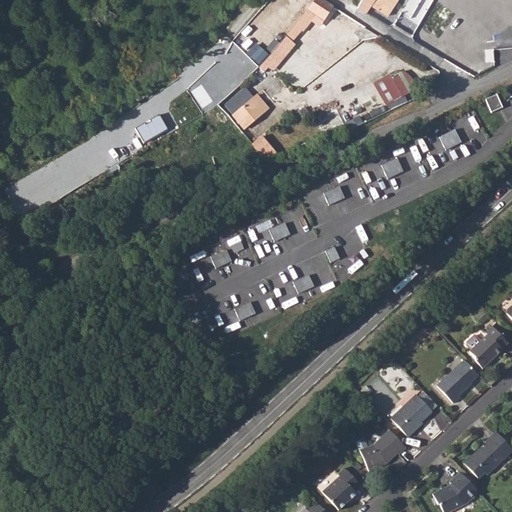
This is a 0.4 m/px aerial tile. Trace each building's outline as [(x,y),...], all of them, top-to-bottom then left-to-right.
[(278,0),(293,0),(303,9),(311,0),(276,0),(278,1),(278,0)] [(327,16),(336,2),(331,0),(313,0),(298,26),(304,30),(306,28),(308,30),(319,11),(327,16)] [(373,0),(371,4),(388,15),(398,0),(373,0)] [(300,37),(294,33),(291,37),(298,42),(300,37)] [(406,67),(383,81),(395,100),(417,86),(406,67)] [(240,116),(244,120),(267,101),(264,98),(265,97),(257,88),(255,90),(246,80),(225,98),(238,113),(236,115),(238,117),(240,116)] [(498,94),(486,99),(492,111),(503,106),(498,94)] [(267,101),(244,120),(245,122),(263,107),(262,107),(268,102),(267,101)] [(305,101),(299,105),(303,112),(310,107),(305,101)] [(101,144),(121,134),(113,119),(94,129),(101,144)] [(445,149),(462,143),(457,129),(441,135),(445,149)] [(268,162),(279,153),(263,135),(252,144),(268,162)] [(433,166),(445,160),(439,149),(427,155),(433,166)] [(398,157),(382,165),(388,178),(404,171),(398,157)] [(329,205),(345,198),(340,186),(324,193),(329,205)] [(270,228),(274,240),(290,235),(286,223),(270,228)] [(216,267),(232,262),(228,250),(212,256),(216,267)] [(294,281),(298,293),(315,286),(310,274),(294,281)] [(235,308),(240,320),(256,313),(251,301),(235,308)] [(484,335),(467,351),(473,358),(473,361),(481,368),(501,350),(500,349),(506,342),(490,326),(483,334),(484,335)] [(477,375),(462,359),(438,382),(433,387),(450,405),(457,398),(456,397),(469,384),(468,383),(477,375)] [(394,415),(389,419),(406,437),(416,428),(418,426),(417,425),(431,411),(425,405),(415,395),(394,415)] [(405,447),(388,429),(372,443),(373,444),(359,448),(365,470),(385,464),(396,453),(397,454),(405,447)] [(511,450),(511,449),(494,430),(483,441),(484,442),(463,463),(478,479),(484,472),(486,475),(511,450)] [(343,468),(340,470),(337,474),(339,476),(322,493),(338,510),(352,498),(356,494),(353,491),(359,485),(343,468)] [(477,492),(460,473),(444,488),(438,491),(439,492),(432,496),(437,506),(439,505),(442,511),(450,511),(461,507),(464,504),(465,504),(477,492)] [(324,511),(314,501),(308,507),(311,510),(309,511),(324,511)]
